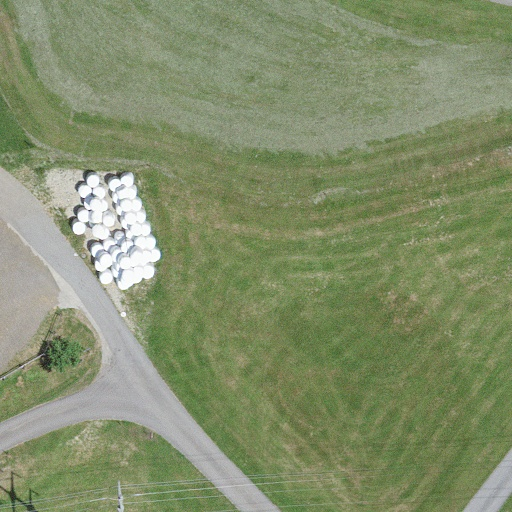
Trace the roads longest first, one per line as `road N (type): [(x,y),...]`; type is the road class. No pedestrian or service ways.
road 1 (track): [(263,511),(135,395),(42,420),(0,444)]
road 2 (track): [(135,395),(124,350),(57,248),(0,189)]
